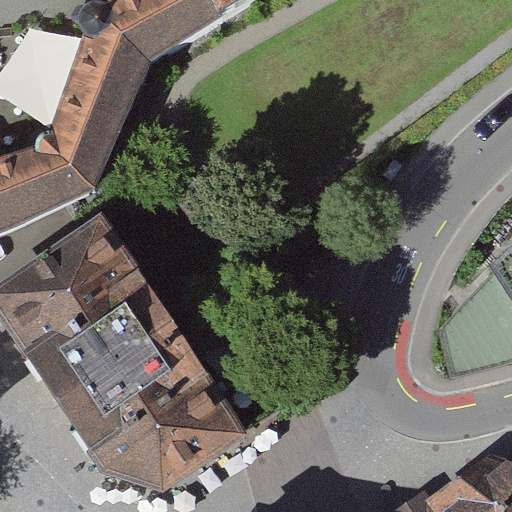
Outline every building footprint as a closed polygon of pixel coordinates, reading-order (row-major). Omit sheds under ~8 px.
[(39,152),(0,164),(0,242),(96,202),(146,72),(220,26),(205,0),(130,0),(86,21),(69,69),(39,152)] [(205,0),(220,26),(260,0),(205,0)] [(158,511),(172,511),(244,458),(106,250),(0,321),(0,335),(116,506),(158,511)] [(511,261),(440,334),(460,381),(511,363),(511,261)] [(511,511),(511,468),(495,462),(461,490),(455,487),(415,511),(511,511)]
